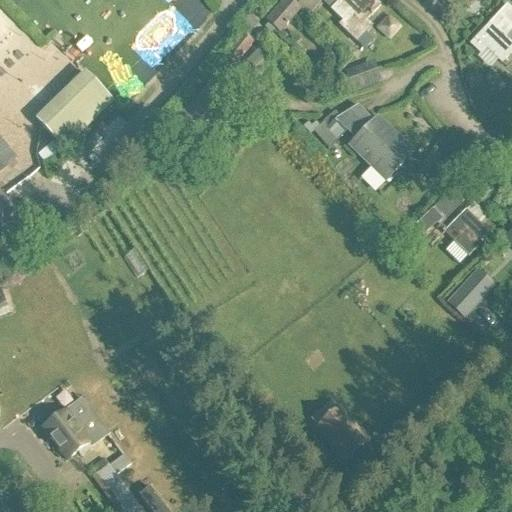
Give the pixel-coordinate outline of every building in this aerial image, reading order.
[(303,0),(297,8),(310,18),(322,3),(319,0),(303,0)] [(344,0),(332,14),(343,23),(338,28),(357,46),(366,36),(372,29),(367,24),(381,8),(372,0),(344,0)] [(283,36),(302,13),(287,1),(268,24),(283,36)] [(511,55),(511,46),(501,37),(511,24),(511,11),(507,7),(498,17),(470,47),(481,57),(487,51),(503,65),(511,55)] [(376,32),(390,44),(402,30),(387,18),(376,32)] [(242,35),(226,54),(238,64),(253,45),(242,35)] [(366,36),(357,46),(364,52),(373,43),(366,36)] [(258,52),(241,68),(255,82),(271,66),(258,52)] [(375,61),(346,71),(353,90),(381,82),(375,61)] [(115,105),(85,74),(36,122),(66,153),(115,105)] [(209,81),(185,108),(172,123),(196,144),(233,103),(209,81)] [(338,120),(349,132),(362,120),(353,110),(346,116),(344,114),(338,120)] [(314,134),(329,150),(346,135),(331,118),(314,134)] [(413,158),(388,133),(390,132),(377,119),(351,146),(373,168),(370,171),(385,186),(413,158)] [(0,140),(0,227),(17,214),(0,192),(0,174),(16,162),(0,140)] [(52,145),(38,158),(46,167),(60,154),(52,145)] [(432,211),(415,227),(425,237),(441,220),(443,219),(446,222),(462,206),(450,194),(433,211),(432,211)] [(470,259),(492,237),(466,215),(446,235),(470,259)] [(476,273),(446,305),(464,322),(494,289),(476,273)] [(68,412),(41,431),(63,464),(90,445),(68,412)] [(344,464),(366,445),(341,417),(320,435),(344,464)] [(94,478),(107,469),(109,468),(104,461),(103,462),(90,472),(94,478)]
